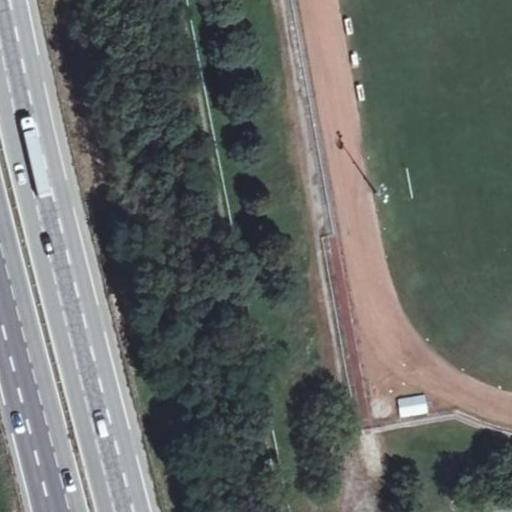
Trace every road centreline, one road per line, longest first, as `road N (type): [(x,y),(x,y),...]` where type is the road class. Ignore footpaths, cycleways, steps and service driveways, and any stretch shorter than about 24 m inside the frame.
road 1 (motorway): [(124,511),(1,0)]
road 2 (motorway): [(0,276),(59,511)]
